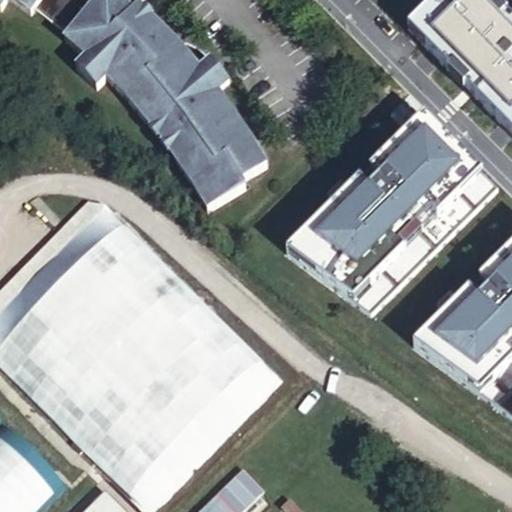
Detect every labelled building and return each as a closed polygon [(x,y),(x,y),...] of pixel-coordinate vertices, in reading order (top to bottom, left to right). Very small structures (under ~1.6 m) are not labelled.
[(48,0),(0,0),(0,10),(6,14),(13,2),(33,15),(48,0)] [(48,0),(33,15),(36,18),(39,13),(72,39),(70,43),(90,61),(81,69),(103,91),(112,82),(147,117),(163,135),(169,141),(187,169),(216,211),(255,187),(251,180),(275,165),(258,136),(225,93),(230,89),(230,88),(229,84),(226,79),(225,74),(220,67),(217,62),(210,55),(205,51),(200,49),(195,46),(191,45),(185,50),(142,8),(144,5),(143,4),(140,0),(48,0)] [(511,20),(491,0),(436,0),(407,29),(436,57),(470,91),(473,95),(510,131),(511,133),(511,20)] [(230,88),(230,89),(236,83),(224,69),(217,62),(220,67),(225,74),(226,79),(229,84),(230,88)] [(469,160),(443,134),(437,139),(425,126),(396,155),(393,153),(390,150),(288,254),(372,315),(498,189),(469,160)] [(0,290),(0,307),(106,201),(98,193),(0,290)] [(106,201),(0,307),(0,362),(150,511),(284,378),(106,201)] [(511,415),(511,257),(505,265),(503,263),(500,259),(415,345),(511,415)] [(0,511),(40,511),(70,483),(0,413),(0,511)] [(85,511),(129,511),(107,490),(85,511)]
